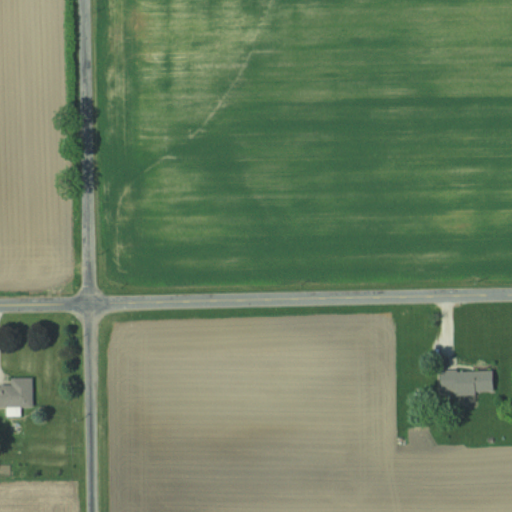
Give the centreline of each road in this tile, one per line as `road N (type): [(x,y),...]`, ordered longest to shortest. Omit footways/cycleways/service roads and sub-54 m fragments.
road 1 (residential): [(0,305),(511,294)]
road 2 (residential): [(93,511),(84,0)]
